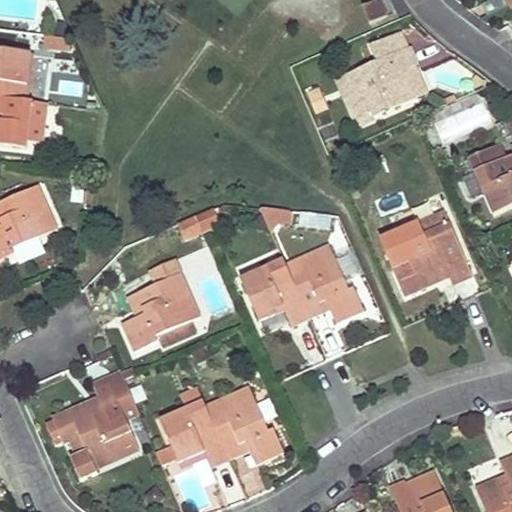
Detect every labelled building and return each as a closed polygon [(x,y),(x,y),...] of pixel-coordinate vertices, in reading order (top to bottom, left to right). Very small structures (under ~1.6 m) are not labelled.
[(381,0),(363,7),(371,24),(388,17),(381,0)] [(70,54),(72,41),(45,37),(43,51),(70,54)] [(337,80),(353,119),(369,112),(372,120),(417,102),(407,79),(396,83),(393,76),(404,71),(411,68),(418,65),(411,49),(407,50),(401,37),(375,48),(380,62),(374,64),(337,80)] [(380,62),(375,48),(369,50),(374,64),(380,62)] [(0,100),(26,104),(31,56),(0,51),(0,100)] [(411,68),(404,71),(407,79),(417,102),(423,99),(411,68)] [(407,79),(404,71),(393,76),(396,83),(407,79)] [(486,86),(476,78),(473,81),(471,85),(471,87),(471,89),(472,92),(486,86)] [(327,106),(320,92),(308,98),(314,111),(327,106)] [(26,104),(0,100),(0,117),(6,118),(5,124),(0,123),(0,147),(28,152),(29,142),(43,144),(48,107),(26,104)] [(357,127),(372,120),(369,112),(353,119),(357,127)] [(511,134),(508,125),(497,130),(501,141),(511,136),(511,134)] [(500,145),(476,155),(483,169),(474,173),(483,193),(493,217),(511,208),(511,156),(507,159),(500,145)] [(483,169),(476,155),(468,159),(474,173),(483,169)] [(483,193),(474,173),(463,178),(472,197),(483,193)] [(39,185),(0,202),(0,220),(3,227),(0,228),(0,263),(16,256),(13,249),(58,230),(39,185)] [(441,208),(416,218),(417,225),(444,214),(441,208)] [(220,230),(211,211),(196,218),(177,226),(185,245),(220,230)] [(470,274),(444,214),(417,225),(398,233),(410,261),(394,267),(405,294),(439,279),(436,273),(448,268),(450,274),(453,282),(470,274)] [(330,247),(286,267),(310,320),(323,313),(318,302),(325,299),(329,311),(335,325),(363,313),(353,289),(348,291),(330,247)] [(284,261),(267,268),(270,274),(286,267),(284,261)] [(157,285),(182,274),(178,265),(153,276),(157,285)] [(267,268),(241,280),(259,323),(274,317),(271,310),(282,305),(286,312),(292,328),(310,320),(286,267),(270,274),(267,268)] [(450,274),(448,268),(436,273),(439,279),(450,274)] [(157,285),(127,298),(133,311),(143,307),(146,313),(136,317),(121,324),(134,353),(160,341),(157,335),(188,322),(201,316),(182,274),(157,285)] [(329,311),(325,299),(318,302),(323,313),(329,311)] [(282,305),(271,310),(274,317),(286,312),(282,305)] [(143,307),(133,311),(136,317),(146,313),(143,307)] [(188,322),(157,335),(160,341),(164,350),(194,336),(188,322)] [(100,367),(115,360),(111,351),(96,357),(100,367)] [(126,420),(140,415),(136,407),(130,393),(124,379),(121,373),(92,385),(98,398),(100,404),(90,409),(87,403),(52,418),(54,422),(47,425),(56,447),(64,443),(64,444),(75,439),(82,454),(71,459),(81,482),(97,474),(96,470),(93,464),(137,444),(126,420)] [(180,397),(185,409),(188,415),(206,407),(198,388),(180,397)] [(250,388),(206,407),(228,462),(245,455),(240,445),(246,442),(250,452),(257,467),(285,455),(274,430),(268,432),(250,388)] [(138,389),(130,393),(136,407),(145,404),(138,389)] [(98,398),(87,403),(90,409),(100,404),(98,398)] [(185,409),(160,420),(178,464),(194,457),(192,451),(202,446),(205,453),(212,469),(228,462),(206,407),(188,415),(185,409)] [(246,442),(240,445),(245,455),(250,452),(246,442)] [(140,451),(137,444),(93,464),(96,470),(140,451)] [(202,446),(192,451),(194,457),(205,453),(202,446)] [(168,450),(157,454),(162,465),(173,460),(168,450)] [(499,480),(477,489),(486,511),(511,511),(511,459),(501,464),(506,477),(510,485),(503,488),(499,480)] [(443,492),(435,474),(407,486),(418,511),(425,511),(421,501),(443,492)] [(510,485),(506,477),(499,480),(503,488),(510,485)] [(399,511),(452,511),(443,492),(421,501),(425,511),(418,511),(407,486),(406,483),(390,490),(399,511)]
